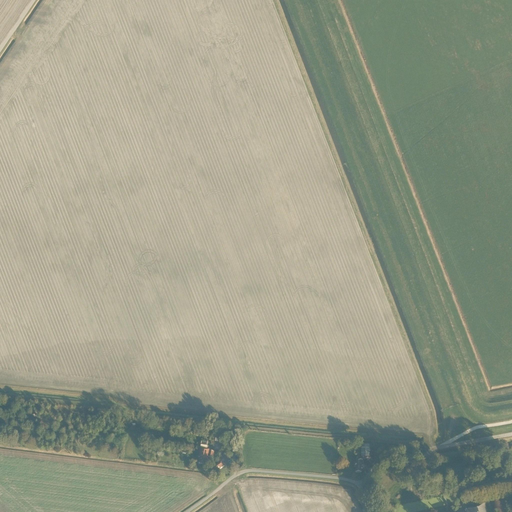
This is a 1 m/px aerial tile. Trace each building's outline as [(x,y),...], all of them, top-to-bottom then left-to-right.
[(201,445),(200,453),(199,458),(200,458),(199,464),(206,465),(208,457),(213,458),(214,452),(209,451),(209,450),(207,450),(207,446),(201,445)] [(369,445),(361,445),(361,458),(369,458),(369,445)] [(363,459),(354,459),(354,463),(354,468),(355,468),(355,473),(361,473),(361,469),(362,469),(362,466),(363,466),(363,459)] [(211,469),(214,473),(224,466),(221,462),(211,469)] [(507,511),(504,500),(492,504),(494,511),(507,511)]
